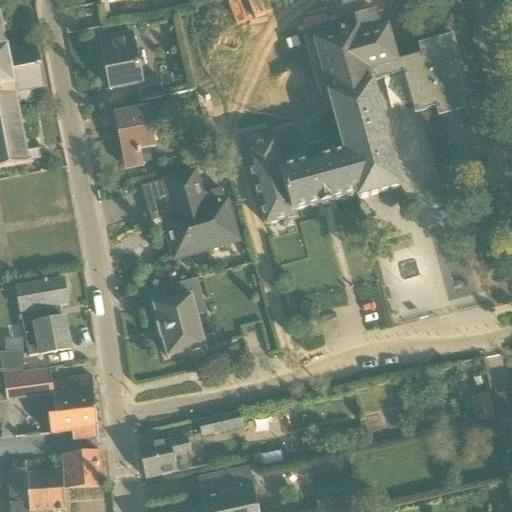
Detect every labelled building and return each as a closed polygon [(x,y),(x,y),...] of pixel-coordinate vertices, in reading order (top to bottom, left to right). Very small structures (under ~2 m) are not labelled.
[(0,13),(0,8),(4,7),(3,4),(2,4),(2,3),(11,2),(10,0),(0,0),(0,170),(34,164),(33,161),(41,159),(38,144),(30,146),(30,145),(30,142),(25,143),(22,126),(26,125),(26,122),(21,123),(18,106),(23,106),(22,104),(34,102),(32,92),(45,89),(38,50),(20,53),(18,42),(6,44),(3,28),(7,27),(7,24),(2,25),(0,13)] [(339,0),(342,8),(372,0),(339,0)] [(388,29),(382,31),(377,12),(354,17),(354,18),(338,23),(311,30),(314,42),(345,153),(344,153),(355,196),(357,196),(358,201),(402,189),(372,84),(384,81),(385,83),(389,99),(392,109),(411,104),(414,115),(415,116),(422,114),(423,118),(428,136),(442,132),(444,132),(440,118),(442,117),(465,111),(465,113),(465,114),(472,112),(474,111),(473,110),(471,103),(469,104),(469,103),(458,63),(453,46),(456,45),(453,37),(445,39),(446,42),(440,44),(424,48),(421,49),(421,48),(418,39),(417,40),(404,43),(409,61),(397,64),(388,29)] [(160,80),(142,84),(132,33),(101,40),(111,91),(139,85),(142,102),(163,98),(160,80)] [(139,151),(152,149),(155,148),(152,134),(154,133),(153,128),(151,129),(147,109),(115,115),(126,170),(143,167),(139,151)] [(294,213),(355,196),(344,153),(282,170),(274,142),(245,150),(266,226),(296,218),(294,213)] [(175,260),(238,242),(227,203),(226,203),(222,190),(201,196),(195,173),(142,188),(155,234),(166,230),(175,260)] [(0,205),(0,225),(45,217),(43,205),(50,204),(46,179),(7,186),(10,204),(0,205)] [(7,259),(0,260),(0,279),(54,270),(52,258),(60,257),(55,233),(16,239),(19,257),(7,259)] [(68,305),(64,280),(47,283),(47,281),(44,282),(45,284),(16,289),(21,314),(29,358),(41,356),(70,351),(65,320),(57,321),(54,308),(68,305)] [(206,349),(192,299),(201,296),(197,281),(163,290),(167,304),(154,307),(159,326),(158,327),(162,340),(163,340),(168,359),(206,349)] [(0,356),(3,371),(24,371),(23,354),(0,354),(0,356)] [(72,433),(74,442),(99,439),(93,378),(65,381),(53,383),(51,371),(24,375),(24,371),(3,371),(7,402),(55,397),(55,400),(57,418),(49,418),(51,435),(52,436),(72,433)] [(506,393),(493,396),(497,416),(510,413),(506,393)] [(495,420),(489,395),(470,399),(476,425),(495,420)] [(448,419),(460,417),(457,402),(445,404),(448,419)] [(202,437),(243,428),(240,413),(198,422),(202,437)] [(511,419),(499,423),(506,453),(511,451),(511,419)] [(187,439),(139,450),(146,481),(193,470),(189,455),(190,455),(187,439)] [(38,463),(26,464),(27,477),(29,505),(29,511),(59,511),(66,511),(64,490),(104,489),(101,452),(63,456),(65,474),(41,475),(38,463)] [(8,472),(11,504),(29,505),(27,477),(26,464),(14,465),(15,471),(8,472)] [(204,509),(188,511),(258,511),(249,470),(198,481),(201,493),(201,494),(204,509)] [(321,511),(356,511),(363,510),(358,491),(318,501),(321,511)]
